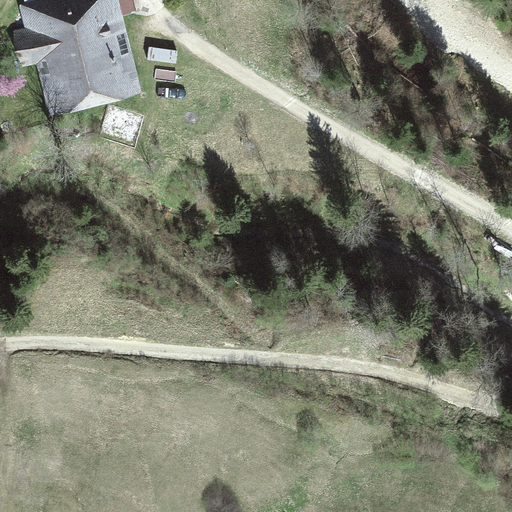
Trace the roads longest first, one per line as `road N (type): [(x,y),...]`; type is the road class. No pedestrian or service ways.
road 1 (track): [(511,406),(347,366),(0,347)]
road 2 (track): [(511,231),(277,95),(153,0)]
